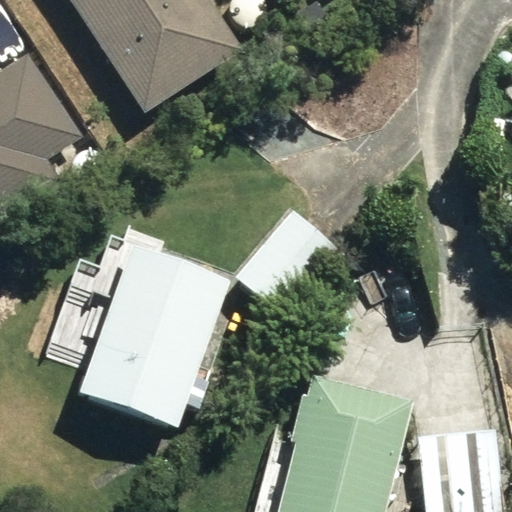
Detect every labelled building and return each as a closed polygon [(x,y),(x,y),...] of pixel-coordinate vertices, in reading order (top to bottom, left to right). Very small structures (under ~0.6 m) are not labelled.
[(245,57),(207,0),(70,0),(149,119),(245,57)] [(0,228),(63,187),(49,167),(84,144),(30,61),(0,79),(0,228)] [(338,256),(296,220),(240,286),(282,322),(338,256)] [(86,405),(181,438),(190,413),(203,417),(212,391),(199,386),(232,289),(137,256),(86,405)] [(286,511),(390,511),(416,409),(316,385),(286,511)] [(507,511),(506,441),(424,443),(425,511),(507,511)]
